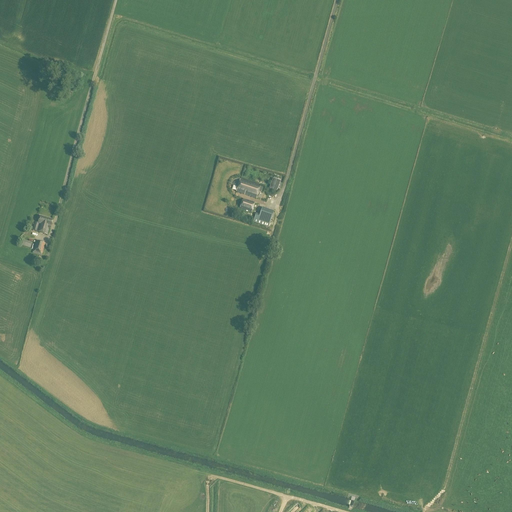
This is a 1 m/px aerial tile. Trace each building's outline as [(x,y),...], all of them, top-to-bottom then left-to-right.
[(256,199),(260,187),(240,180),(236,192),(256,199)] [(251,212),(255,203),(243,199),(240,208),(251,212)] [(268,228),(274,212),(262,208),(259,217),(255,215),(253,223),(268,228)] [(50,229),(53,221),(40,217),(38,223),(35,222),(33,230),(47,234),(49,229),(50,229)] [(30,248),(32,243),(24,240),(22,245),(30,248)] [(41,256),(45,243),(36,241),(32,253),(41,256)]
